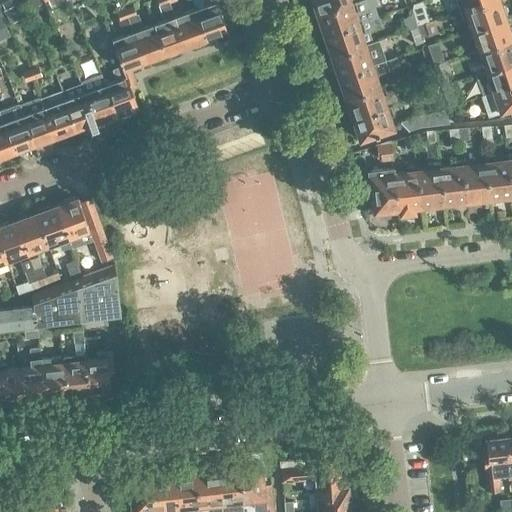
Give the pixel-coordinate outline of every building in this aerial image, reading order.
[(43,4),(41,0),(26,0),(32,10),(43,4)] [(43,0),(48,10),(68,1),(67,0),(43,0)] [(165,20),(153,24),(164,54),(165,54),(168,56),(173,54),(174,51),(188,46),(185,38),(181,40),(177,30),(179,29),(173,13),(169,2),(168,0),(159,0),(161,5),(160,6),(165,20)] [(206,0),(208,4),(194,9),(205,40),(207,39),(210,41),(215,38),(216,35),(227,31),(216,1),(215,0),(206,0)] [(315,15),(317,14),(359,0),(310,0),(315,15)] [(377,4),(375,0),(359,0),(317,14),(320,22),(317,25),(320,32),(323,33),(324,34),(378,15),(374,5),(377,4)] [(457,0),(460,10),(465,9),(465,10),(493,0),(457,0)] [(498,0),(493,0),(465,10),(465,9),(460,10),(464,21),(468,19),(472,30),(505,19),(504,17),(507,14),(504,7),(500,5),(498,0)] [(417,26),(425,23),(428,22),(422,2),(413,4),(412,11),(417,26)] [(21,17),(14,4),(3,10),(9,23),(21,17)] [(163,55),(164,54),(153,24),(143,28),(138,15),(137,15),(133,6),(124,10),(128,21),(127,22),(136,45),(135,46),(138,56),(142,54),(145,62),(154,58),(157,60),(162,58),(163,55)] [(203,40),(205,40),(194,9),(181,14),(180,10),(173,13),(179,29),(177,30),(181,40),(185,38),(188,46),(194,43),(197,45),(202,43),(203,40)] [(145,62),(142,54),(138,56),(135,46),(136,45),(127,22),(128,21),(124,10),(117,12),(120,21),(119,22),(124,36),(113,40),(122,65),(123,69),(127,69),(145,62)] [(330,53),(331,56),(371,42),(367,30),(385,23),(387,15),(386,13),(378,15),(324,34),(327,42),(324,46),(327,53),(330,53)] [(476,40),(479,51),(511,39),(511,37),(511,36),(511,30),(511,28),(508,26),(505,19),(472,30),(468,32),(471,42),(476,40)] [(429,35),(425,23),(417,26),(417,27),(420,37),(421,37),(429,35)] [(417,27),(410,29),(416,45),(423,43),(421,37),(420,37),(417,27)] [(483,61),(486,72),(511,63),(511,39),(479,51),(475,53),(478,63),(483,61)] [(378,40),(371,42),(331,56),(334,64),(332,67),(334,73),(337,75),(337,76),(384,59),(378,40)] [(437,41),(427,45),(433,64),(444,61),(437,41)] [(344,95),(345,98),(379,87),(375,74),(387,70),(387,69),(398,65),(395,56),(384,60),(384,59),(337,76),(341,85),(339,88),(341,94),(344,95)] [(440,85),(449,82),(442,62),(433,65),(440,85)] [(490,82),(493,92),(511,86),(511,63),(486,72),(482,73),(486,84),(490,82)] [(131,88),(136,86),(132,74),(129,76),(127,69),(123,69),(122,65),(112,69),(115,77),(105,81),(118,119),(139,111),(131,88)] [(32,79),(29,70),(22,72),(25,81),(32,79)] [(432,78),(418,83),(422,94),(436,90),(432,78)] [(81,82),(90,107),(88,107),(91,116),(93,115),(97,127),(118,119),(105,81),(94,85),(91,79),(81,82)] [(440,85),(448,106),(459,102),(452,81),(440,85)] [(91,116),(88,107),(90,107),(81,82),(60,90),(75,129),(76,129),(78,131),(84,129),(85,126),(89,124),(91,129),(97,127),(93,115),(91,116)] [(379,87),(345,98),(348,105),(345,108),(348,115),(352,117),(352,118),(391,105),(399,103),(395,91),(392,89),(386,91),(384,85),(379,87)] [(496,102),(500,113),(511,108),(511,86),(493,92),(489,94),(492,103),(496,102)] [(60,90),(39,97),(48,122),(50,121),(53,129),(52,130),(54,137),(65,133),(67,135),(72,133),(73,130),(75,129),(60,90)] [(39,96),(19,103),(34,145),(35,144),(38,146),(43,144),(44,141),(54,137),(52,130),(53,129),(50,121),(48,122),(39,97),(39,96)] [(0,109),(0,116),(8,137),(5,138),(8,146),(12,144),(15,152),(23,149),(26,150),(32,148),(32,146),(34,145),(19,103),(19,102),(0,109)] [(394,114),(391,105),(352,118),(355,126),(353,130),(355,136),(359,137),(360,140),(393,129),(389,116),(394,114)] [(448,123),(443,108),(424,114),(423,112),(410,115),(411,118),(399,121),(408,131),(419,127),(448,123)] [(478,112),(467,113),(468,121),(478,120),(478,112)] [(0,159),(2,159),(3,156),(15,152),(12,144),(8,146),(5,138),(8,137),(0,116),(0,159)] [(511,123),(503,124),(505,137),(511,136),(511,123)] [(490,126),(481,127),(482,139),(491,138),(490,126)] [(458,140),(468,139),(467,127),(457,128),(458,140)] [(457,128),(448,129),(449,141),(458,140),(457,128)] [(434,129),(425,130),(427,144),(436,143),(434,129)] [(413,144),(411,135),(400,138),(402,147),(413,144)] [(392,159),(390,141),(376,146),(377,157),(380,157),(380,161),(392,159)] [(484,162),(488,198),(497,197),(500,200),(507,199),(509,195),(511,195),(506,154),(483,157),(484,162)] [(487,198),(488,198),(484,162),(472,164),(472,158),(461,159),(466,200),(475,199),(477,203),(485,202),(487,198)] [(452,166),(438,168),(442,203),(446,203),(448,206),(456,206),(458,201),(466,200),(461,159),(451,160),(452,166)] [(442,203),(438,168),(438,162),(427,163),(428,169),(416,170),(420,206),(423,206),(426,209),(433,208),(435,204),(442,203)] [(407,171),(393,173),(397,209),(400,209),(400,213),(413,211),(412,207),(420,206),(416,170),(415,165),(407,166),(407,171)] [(369,169),(370,174),(374,211),(377,211),(380,214),(387,213),(390,210),(397,209),(393,173),(393,167),(369,169)] [(64,203),(57,205),(70,244),(71,248),(93,241),(101,262),(113,258),(91,199),(80,203),(78,198),(75,199),(75,197),(63,201),(64,203)] [(39,212),(36,213),(48,245),(60,241),(62,247),(70,244),(57,205),(49,209),(48,206),(38,210),(39,212)] [(23,219),(16,221),(30,259),(38,256),(36,250),(48,245),(36,213),(34,214),(33,212),(22,216),(23,219)] [(30,259),(16,221),(9,224),(7,221),(0,224),(0,241),(7,260),(18,256),(30,289),(39,286),(33,268),(30,259)] [(114,263),(74,277),(79,319),(120,314),(114,263)] [(41,265),(33,268),(39,286),(48,283),(41,265)] [(71,278),(80,275),(77,266),(67,270),(71,278)] [(32,304),(34,324),(79,319),(74,277),(31,293),(32,304)] [(0,307),(0,328),(34,324),(32,304),(0,307)] [(37,329),(38,337),(52,336),(51,327),(37,329)] [(38,337),(37,329),(23,330),(23,339),(38,337)] [(61,356),(62,359),(67,396),(69,395),(69,398),(80,396),(80,394),(89,393),(83,354),(81,330),(73,331),(74,335),(76,354),(61,356)] [(108,391),(111,390),(110,379),(115,379),(110,343),(106,339),(101,340),(102,351),(95,352),(96,358),(86,359),(85,359),(83,342),(81,330),(83,354),(89,393),(93,393),(93,397),(108,396),(108,391)] [(30,364),(20,365),(24,401),(26,401),(26,403),(38,401),(37,399),(45,398),(40,358),(39,347),(28,349),(30,359),(30,364)] [(49,357),(40,358),(45,398),(53,397),(53,400),(64,398),(63,396),(67,396),(62,359),(49,361),(49,357)] [(0,363),(0,399),(1,404),(10,402),(10,405),(21,403),(21,401),(24,401),(20,365),(6,366),(6,363),(0,363)] [(507,472),(503,437),(503,435),(491,436),(491,439),(485,439),(486,444),(486,451),(482,451),(487,490),(500,488),(498,474),(507,472)] [(511,436),(503,437),(507,472),(511,471),(511,436)] [(313,489),(345,487),(342,456),(282,461),(283,480),(312,477),(313,489)] [(238,466),(243,502),(253,501),(254,510),(274,507),(271,484),(263,484),(261,468),(262,468),(262,466),(251,467),(248,464),(238,466)] [(217,471),(221,507),(230,506),(230,503),(243,502),(238,466),(229,467),(227,470),(217,471)] [(221,511),(221,507),(217,471),(207,472),(205,469),(195,470),(199,507),(199,511),(210,509),(210,511),(221,511)] [(185,472),(183,475),(173,476),(177,511),(187,511),(187,509),(199,507),(195,470),(185,472)] [(177,511),(173,476),(163,477),(161,474),(150,475),(154,511),(158,511),(167,511),(166,511),(177,511)] [(140,476),(138,480),(128,481),(128,483),(130,483),(132,511),(154,511),(150,475),(140,476)] [(347,486),(345,487),(313,489),(315,511),(349,509),(347,486)] [(13,492),(15,511),(37,511),(36,492),(27,493),(27,490),(13,492)] [(57,504),(55,490),(36,492),(37,511),(65,511),(65,508),(60,509),(59,503),(57,504)] [(0,496),(0,511),(15,511),(13,492),(0,493),(1,496),(0,496)] [(501,511),(511,509),(510,497),(499,498),(501,511)] [(283,501),(283,511),(292,511),(292,500),(283,501)]
